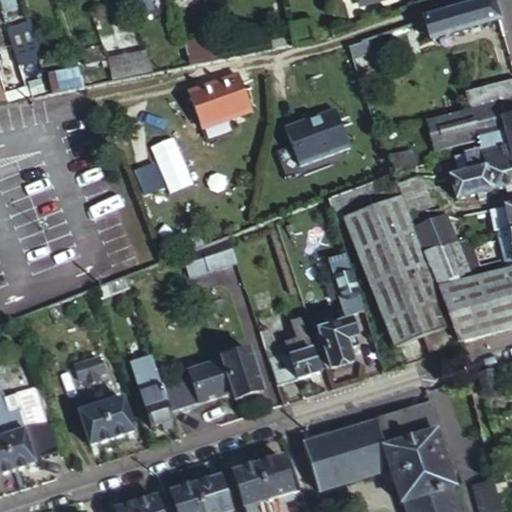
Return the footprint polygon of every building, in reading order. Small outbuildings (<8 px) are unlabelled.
[(124,0),(129,16),(159,7),(156,0),(124,0)] [(503,20),(496,0),(491,0),(426,21),(433,42),(503,20)] [(20,71),(43,65),(32,24),(8,31),(20,71)] [(290,29),(294,45),(312,41),(308,25),(290,29)] [(178,46),(184,67),(219,60),(211,36),(178,46)] [(101,64),(107,83),(147,75),(141,55),(101,64)] [(82,75),(86,87),(107,83),(101,64),(95,66),(97,71),(82,75)] [(236,79),(188,96),(201,131),(248,113),(239,87),(236,79)] [(511,97),(511,80),(488,87),(492,104),(511,97)] [(19,87),(24,100),(37,97),(32,83),(19,87)] [(0,97),(0,104),(14,102),(8,86),(0,87),(0,97)] [(492,104),(488,87),(468,93),(473,109),(492,104)] [(511,162),(511,97),(492,104),(473,109),(429,122),(438,151),(478,138),(482,150),(487,169),(511,162)] [(336,118),(289,135),(301,171),(349,154),(336,118)] [(382,135),(395,175),(413,170),(400,130),(382,135)] [(463,176),(452,180),(458,202),(493,191),(487,169),(482,150),(458,157),(463,176)] [(511,162),(487,169),(493,191),(511,185),(511,162)] [(429,349),(458,338),(441,291),(472,281),(469,274),(457,246),(427,258),(416,230),(411,219),(401,195),(393,178),(329,203),(336,225),(346,221),(396,347),(424,336),(429,349)] [(509,231),(511,230),(511,208),(504,212),(488,214),(494,235),(499,234),(509,231)] [(428,213),(411,219),(416,230),(433,224),(428,213)] [(427,258),(457,246),(446,220),(433,224),(416,230),(427,258)] [(511,269),(511,242),(509,231),(499,234),(509,271),(511,269)] [(233,240),(186,258),(196,280),(240,262),(233,240)] [(356,291),(358,291),(347,257),(331,262),(335,273),(336,272),(339,280),(335,281),(337,290),(341,289),(343,295),(341,295),(347,314),(362,309),(356,291)] [(504,272),(501,262),(494,264),(497,274),(504,272)] [(479,279),(497,274),(494,264),(476,270),(477,272),(479,279)] [(458,338),(460,342),(511,326),(511,269),(509,271),(504,272),(497,274),(479,279),(472,281),(441,291),(458,338)] [(479,279),(477,272),(469,274),(472,281),(479,279)] [(130,279),(101,290),(105,300),(133,290),(130,279)] [(307,308),(315,331),(322,328),(334,366),(351,360),(348,350),(359,346),(351,319),(324,327),(317,305),(307,308)] [(272,358),(281,384),(321,371),(311,344),(290,351),(290,352),(272,358)] [(225,358),(237,354),(236,348),(223,352),(225,358)] [(237,354),(225,358),(236,390),(238,397),(265,389),(252,349),(237,354)] [(101,354),(78,361),(83,377),(89,375),(90,380),(102,377),(100,372),(105,370),(101,354)] [(236,390),(225,358),(191,369),(193,375),(165,385),(173,411),(236,390)] [(493,369),(478,374),(485,397),(499,392),(493,369)] [(165,385),(163,380),(155,383),(157,389),(147,392),(158,424),(167,421),(169,428),(176,426),(174,419),(176,419),(173,411),(165,385)] [(0,419),(6,437),(17,471),(38,465),(36,458),(60,451),(50,422),(27,430),(20,409),(11,412),(0,381),(0,419)] [(145,386),(147,392),(157,389),(155,383),(145,386)] [(125,398),(82,411),(93,445),(135,432),(125,398)] [(403,504),(408,503),(451,488),(454,487),(437,435),(441,433),(432,405),(305,447),(321,492),(392,469),(403,504)] [(0,476),(17,471),(6,437),(0,419),(0,476)] [(284,457),(260,465),(272,501),(295,494),(284,457)] [(272,501),(260,465),(234,473),(246,511),(257,511),(256,506),(272,501)] [(232,511),(221,478),(197,485),(205,511),(232,511)] [(458,511),(451,488),(408,503),(410,511),(505,511),(501,494),(498,483),(477,488),(482,511),(458,511)] [(205,511),(197,485),(173,493),(179,511),(205,511)] [(169,511),(165,498),(158,501),(161,511),(169,511)] [(157,499),(137,505),(139,511),(161,511),(158,501),(157,499)]
